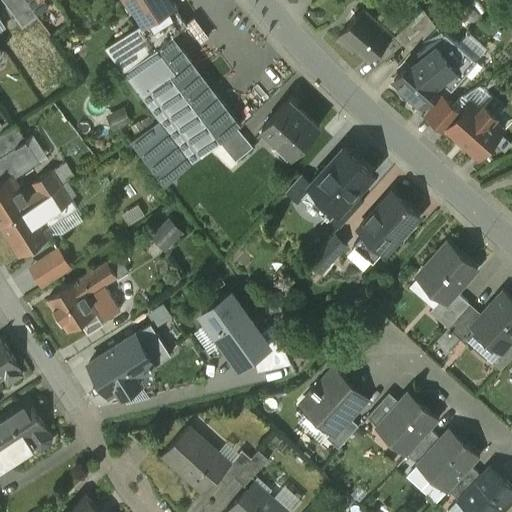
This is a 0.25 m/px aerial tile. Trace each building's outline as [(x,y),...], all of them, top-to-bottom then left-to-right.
[(37,15),(25,0),(4,0),(23,26),(37,15)] [(25,0),(37,15),(49,7),(44,0),(25,0)] [(172,0),(127,0),(131,5),(134,4),(145,22),(175,3),(172,0)] [(393,32),(364,7),(342,32),(358,47),(370,58),(393,32)] [(424,8),(397,34),(407,45),(436,24),(424,8)] [(358,47),(342,32),(339,36),(354,51),(358,47)] [(446,32),(417,54),(446,80),(445,80),(452,87),(477,59),(446,32)] [(240,124),(173,35),(125,72),(161,121),(131,140),(166,185),(221,140),(238,126),(240,124)] [(417,54),(394,79),(423,105),(445,80),(446,80),(417,54)] [(443,96),(427,114),(446,131),(448,128),(462,113),(443,96)] [(319,124),(289,97),(264,126),(281,141),(274,150),(287,161),(319,124)] [(481,110),(472,102),(462,113),(448,128),(480,156),(503,130),(492,120),(496,115),(485,105),(481,110)] [(17,123),(0,133),(0,155),(27,138),(17,123)] [(254,145),(238,126),(221,140),(236,159),(254,145)] [(0,155),(0,179),(13,172),(15,175),(40,160),(39,158),(33,162),(23,146),(30,141),(28,137),(27,138),(0,155)] [(345,147),(311,184),(322,193),(340,209),(356,191),(373,172),(345,147)] [(67,162),(55,169),(63,183),(75,175),(67,162)] [(54,168),(33,182),(37,189),(28,194),(33,203),(63,183),(55,169),(54,169),(54,168)] [(0,179),(0,221),(1,223),(33,203),(28,194),(24,188),(15,175),(13,172),(0,179)] [(85,190),(75,175),(63,183),(73,198),(85,190)] [(63,183),(33,203),(38,211),(48,205),(52,212),(73,198),(63,183)] [(392,190),(359,226),(365,232),(354,244),(374,261),(385,249),(388,252),(421,215),(392,190)] [(356,191),(340,209),(349,217),(365,199),(356,191)] [(322,193),(311,205),(329,221),(340,209),(322,193)] [(33,203),(1,223),(21,254),(53,234),(38,211),(33,203)] [(171,215),(153,234),(168,249),(187,229),(171,215)] [(335,233),(311,260),(322,271),(347,244),(335,233)] [(449,240),(418,273),(443,297),(447,300),(457,290),(478,267),(449,240)] [(30,262),(43,285),(76,265),(62,243),(30,262)] [(129,272),(117,254),(108,260),(118,275),(119,278),(129,272)] [(78,279),(49,297),(70,329),(83,321),(98,311),(99,311),(88,295),(106,283),(118,275),(108,260),(78,279)] [(122,308),(106,283),(88,295),(99,311),(98,311),(104,319),(122,308)] [(447,300),(443,297),(431,310),(449,326),(471,302),(457,290),(447,300)] [(482,313),(473,324),(478,329),(502,350),(511,338),(511,299),(502,290),(482,313)] [(269,344),(231,292),(202,313),(233,355),(240,350),(247,360),(269,344)] [(471,302),(449,326),(461,337),(467,342),(478,329),(473,324),(482,313),(471,302)] [(98,311),(83,321),(90,331),(105,321),(104,319),(98,311)] [(152,322),(119,343),(119,342),(90,361),(111,393),(139,374),(172,353),(152,322)] [(449,326),(438,339),(450,349),(461,337),(449,326)] [(2,335),(0,336),(0,378),(6,374),(10,381),(24,372),(20,365),(21,364),(2,335)] [(366,397),(335,369),(334,370),(335,372),(316,393),(320,396),(310,407),(305,402),(303,403),(333,430),(334,431),(349,415),(366,397)] [(145,383),(119,399),(128,412),(153,396),(145,383)] [(377,425),(376,426),(407,454),(408,453),(431,428),(440,418),(409,390),(399,400),(377,425)] [(390,392),(368,416),(377,425),(399,400),(390,392)] [(0,418),(0,469),(35,447),(30,439),(32,438),(37,446),(43,447),(52,442),(53,436),(47,428),(48,427),(29,399),(0,418)] [(360,425),(349,415),(334,431),(333,430),(327,437),(339,448),(360,425)] [(231,462),(190,425),(164,454),(205,491),(220,476),(231,463),(231,462)] [(418,462),(417,463),(448,490),(481,455),(450,427),(440,437),(418,462)] [(431,428),(408,453),(418,462),(440,437),(431,428)] [(231,462),(231,463),(220,476),(229,484),(236,476),(252,457),(243,448),(231,462)] [(252,457),(236,476),(245,485),(270,458),(259,449),(252,457)] [(481,455),(448,490),(448,491),(449,490),(459,498),(481,474),(472,465),(481,455)] [(459,498),(458,499),(471,511),(501,511),(511,500),(511,483),(490,464),(481,474),(459,498)] [(255,480),(227,511),(228,511),(291,511),(302,500),(285,485),(274,497),(255,480)] [(99,507),(86,495),(68,511),(104,511),(100,508),(101,508),(100,507),(99,507)] [(511,511),(511,500),(501,511),(511,511)]
